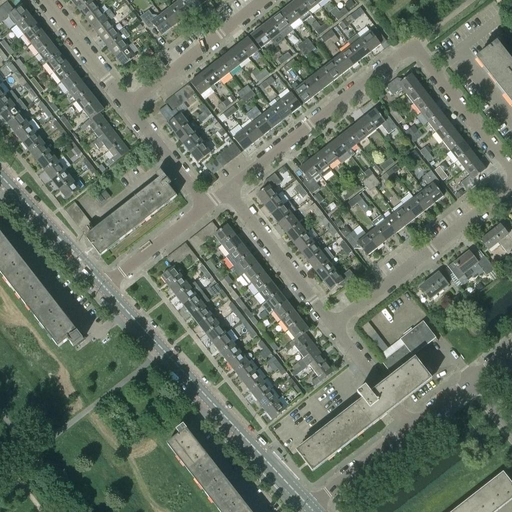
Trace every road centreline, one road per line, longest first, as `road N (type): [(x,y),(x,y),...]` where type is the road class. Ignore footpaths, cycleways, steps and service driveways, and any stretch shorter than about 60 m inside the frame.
road 1 (tertiary): [(310,509),(101,284)]
road 2 (residential): [(224,189),(414,41)]
road 3 (residential): [(332,325),(511,183)]
road 4 (residential): [(332,325),(224,189)]
road 5 (residential): [(126,103),(260,0)]
road 6 (residential): [(511,170),(414,41)]
road 7 (tertiary): [(101,284),(0,175)]
road 8 (residential): [(126,103),(43,0)]
road 9 (residential): [(410,430),(332,325)]
road 10 (residential): [(101,284),(204,204)]
road 11 (residential): [(204,204),(126,103)]
road 12 (residential): [(310,509),(410,430)]
